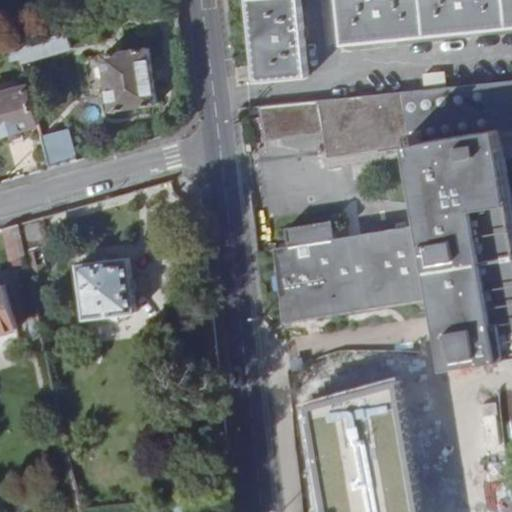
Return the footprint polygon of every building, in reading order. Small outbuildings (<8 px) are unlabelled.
[(511,0),(252,0),(260,81),(310,76),(303,0),(341,0),(345,44),(511,29),(511,0)] [(72,47),(68,30),(18,44),(23,61),(72,47)] [(149,47),(104,54),(111,110),(157,102),(149,47)] [(511,82),(262,106),(266,141),(325,135),(327,155),(412,146),(425,226),(338,241),(335,222),(288,229),(291,248),(275,250),(286,323),(436,299),(447,369),(511,357),(511,198),(501,129),(511,128),(511,82)] [(0,134),(40,124),(29,86),(0,93),(0,134)] [(52,168),(78,161),(70,129),(44,137),(52,168)] [(45,216),(22,223),(28,253),(46,249),(52,248),(45,216)] [(22,223),(5,228),(12,260),(29,258),(28,253),(22,223)] [(28,253),(29,258),(32,273),(50,273),(46,249),(28,253)] [(83,265),(89,318),(139,313),(133,259),(83,265)] [(0,336),(19,331),(7,286),(0,288),(0,336)] [(309,372),(329,492),(393,481),(372,361),(309,372)] [(397,511),(393,481),(329,492),(331,511),(397,511)]
